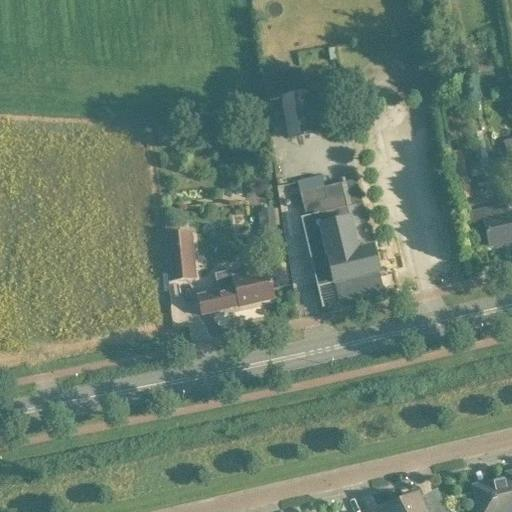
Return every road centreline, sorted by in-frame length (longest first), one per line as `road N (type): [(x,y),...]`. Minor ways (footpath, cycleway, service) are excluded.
road 1 (secondary): [(0,427),(511,315)]
road 2 (secondary): [(511,301),(0,408)]
road 3 (residential): [(511,440),(197,511)]
